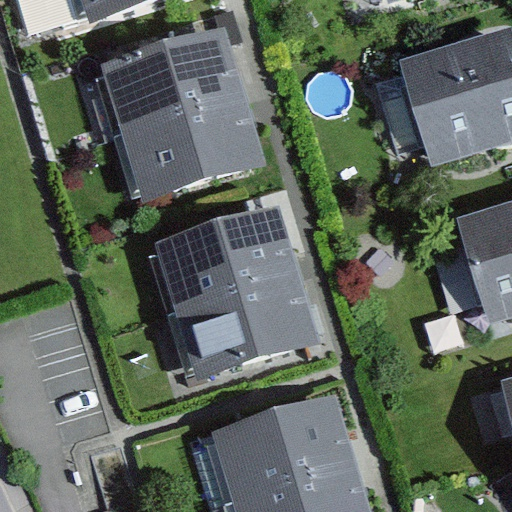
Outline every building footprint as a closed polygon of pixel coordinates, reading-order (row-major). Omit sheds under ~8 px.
[(168,0),(53,0),(63,30),(97,19),(98,21),(168,0)] [(511,64),(507,46),(409,76),(436,164),(511,141),(511,64)] [(115,79),(133,139),(235,108),(216,48),(115,79)] [(253,169),(235,108),(133,139),(152,199),(253,169)] [(511,219),(469,232),(494,321),(511,315),(511,219)] [(169,256),(187,316),(288,286),(270,226),(169,256)] [(306,346),(288,286),(187,316),(205,377),(306,346)] [(225,445),(244,505),(345,475),(327,415),(225,445)] [(355,511),(345,475),(244,505),(245,511),(355,511)]
